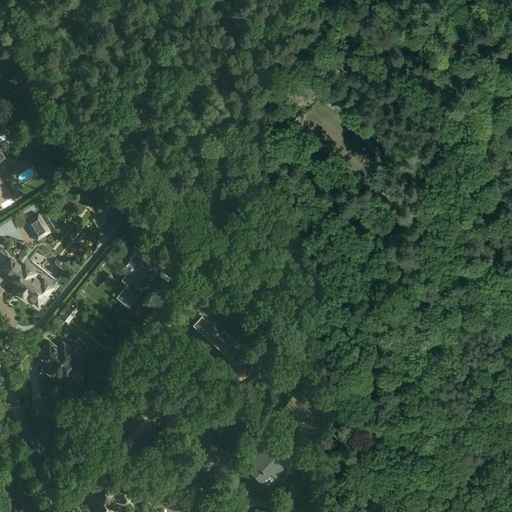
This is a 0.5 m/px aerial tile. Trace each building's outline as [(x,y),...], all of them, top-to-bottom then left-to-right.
[(0,203),(12,196),(3,182),(0,183),(0,203)] [(39,212),(24,221),(37,241),(51,231),(39,212)] [(158,271),(136,253),(130,259),(135,264),(122,280),(127,284),(117,297),(129,307),(158,271)] [(20,268),(9,258),(0,268),(0,269),(12,279),(11,280),(20,286),(16,292),(26,300),(27,298),(37,306),(57,282),(28,259),(20,268)] [(70,304),(61,317),(68,323),(78,310),(70,304)] [(232,346),(236,341),(224,331),(222,334),(202,315),(193,325),(229,358),(226,361),(234,368),(246,355),(238,349),(237,350),(232,346)] [(58,381),(62,375),(66,378),(77,365),(74,362),(78,356),(64,343),(59,349),(48,340),(37,354),(48,362),(45,365),(49,369),(47,372),(58,381)] [(264,399),(270,391),(259,382),(253,390),(264,399)] [(147,388),(144,392),(151,398),(155,394),(154,393),(157,389),(151,384),(147,388)] [(144,392),(134,403),(142,410),(152,399),(151,398),(144,392)] [(310,433),(320,421),(321,419),(314,414),(313,415),(293,398),(283,410),(310,433)] [(134,416),(123,428),(136,439),(147,427),(142,423),(145,420),(140,415),(137,418),(134,416)] [(195,433),(204,435),(207,423),(199,421),(195,433)] [(201,450),(196,466),(209,470),(214,454),(215,455),(218,445),(204,441),(201,450)] [(250,472),(262,483),(272,473),(276,477),(291,461),(275,446),(269,451),(264,446),(250,460),(256,466),(250,472)] [(117,492),(122,503),(132,499),(126,488),(117,492)] [(97,507),(99,511),(107,511),(109,511),(113,511),(117,511),(110,496),(112,495),(109,489),(95,496),(100,505),(97,507)]
